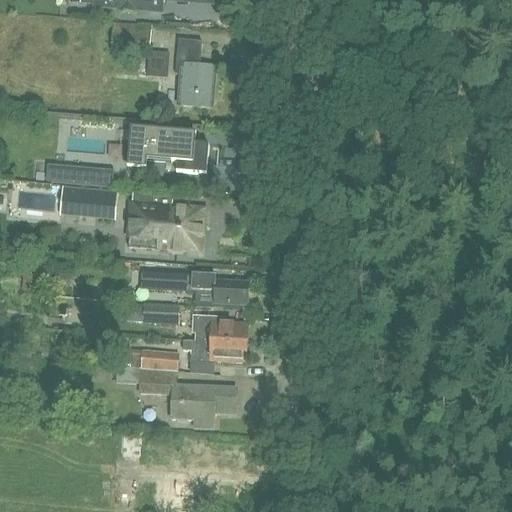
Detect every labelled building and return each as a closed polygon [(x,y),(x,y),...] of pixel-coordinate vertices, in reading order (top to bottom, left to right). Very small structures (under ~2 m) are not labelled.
[(93,0),(93,4),(93,6),(160,12),(161,0),(93,0)] [(167,80),(169,55),(150,54),(152,26),(113,23),(111,53),(139,55),(137,78),(167,80)] [(216,68),(200,66),(201,44),(178,42),(176,76),(179,76),(177,106),(213,109),(216,68)] [(131,130),(130,141),(127,169),(146,171),(147,162),(177,164),(176,173),(206,176),(209,146),(192,145),(193,135),(131,130)] [(113,172),(86,170),(85,188),(112,190),(113,172)] [(187,183),(218,184),(218,176),(187,176),(187,183)] [(79,214),(119,217),(121,197),(81,194),(79,214)] [(200,255),(204,211),(132,206),(129,238),(159,240),(158,252),(200,255)] [(248,306),(249,284),(217,282),(217,277),(185,276),(185,291),(215,293),(214,304),(248,306)] [(39,293),(40,280),(22,279),(21,292),(39,293)] [(178,327),(179,308),(126,306),(125,324),(144,325),(178,327)] [(195,341),(211,342),(246,344),(247,325),(224,324),(224,320),(193,319),(192,335),(195,335),(195,341)] [(209,364),(210,361),(245,363),(246,344),(211,342),(195,341),(195,344),(192,343),(191,363),(209,364)] [(141,369),(178,372),(178,357),(141,356),(141,369)] [(176,386),(176,377),(178,377),(178,372),(141,369),(139,395),(171,397),(170,420),(196,421),(196,426),(214,427),(215,427),(215,412),(236,413),(237,389),(176,386)] [(101,474),(101,476),(115,476),(120,477),(119,491),(134,492),(143,492),(142,511),(182,511),(183,510),(184,510),(184,505),(186,468),(161,467),(161,454),(102,451),(102,453),(104,453),(103,474),(101,474)]
